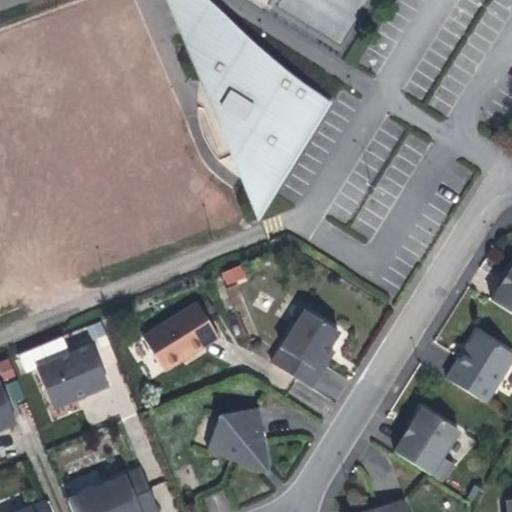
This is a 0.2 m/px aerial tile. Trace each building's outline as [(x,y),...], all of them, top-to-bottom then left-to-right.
[(280,101),(234,174),(252,218),(324,100),(287,74),(248,44),(202,0),(159,0),(184,58),(192,55),(204,82),(280,101)] [(274,0),(275,5),(306,22),(306,12),(312,0),(274,0)] [(204,82),(192,55),(184,58),(234,174),(280,101),(204,82)] [(221,271),(226,285),(247,278),(242,264),(221,271)] [(511,267),(509,272),(491,300),(511,313),(511,267)] [(195,302),(141,336),(162,371),(190,353),(216,337),(195,302)] [(304,310),(270,363),(309,388),(327,360),(322,356),(327,347),(337,331),(304,310)] [(467,343),(446,379),(485,403),(511,358),(511,354),(477,332),(469,344),(467,343)] [(35,368),(51,408),(91,391),(107,385),(91,345),(35,368)] [(333,351),(327,347),(322,356),(327,360),(333,351)] [(0,388),(0,428),(14,423),(0,388)] [(415,417),(393,452),(440,481),(451,464),(441,457),(457,430),(421,407),(415,417)] [(268,468),(256,409),(215,414),(204,450),(240,460),(268,468)] [(139,470),(66,500),(70,511),(150,511),(156,510),(139,470)] [(405,511),(400,500),(356,511),(355,511),(405,511)] [(16,511),(49,511),(44,501),(16,511)]
